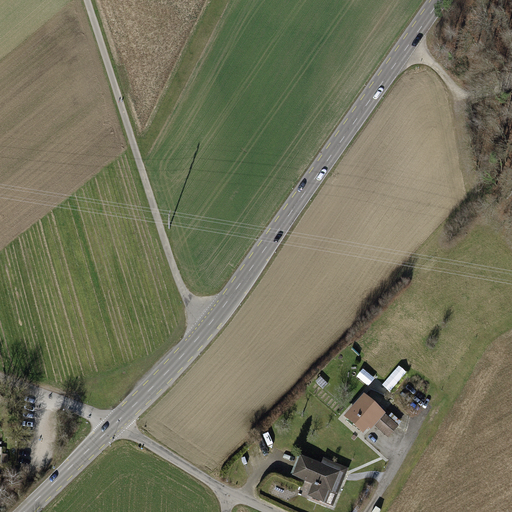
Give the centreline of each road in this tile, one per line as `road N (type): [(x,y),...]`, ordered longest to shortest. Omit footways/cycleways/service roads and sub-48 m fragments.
road 1 (secondary): [(440,0),(209,326),(115,423)]
road 2 (track): [(86,0),(177,283),(209,326)]
road 3 (track): [(141,174),(231,0)]
road 4 (unclassified): [(115,423),(267,511)]
road 5 (secondary): [(115,423),(24,511)]
road 6 (track): [(410,42),(469,94),(511,78)]
road 7 (unclassified): [(0,380),(115,423)]
